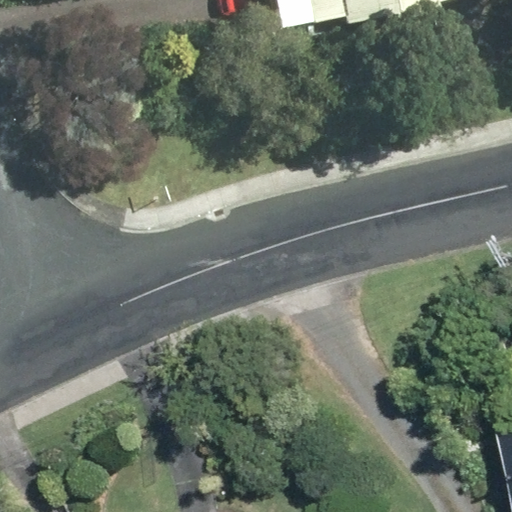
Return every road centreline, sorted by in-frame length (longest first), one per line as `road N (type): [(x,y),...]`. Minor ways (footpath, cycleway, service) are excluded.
road 1 (tertiary): [(62,334),(249,254),(511,186)]
road 2 (residential): [(62,334),(0,211)]
